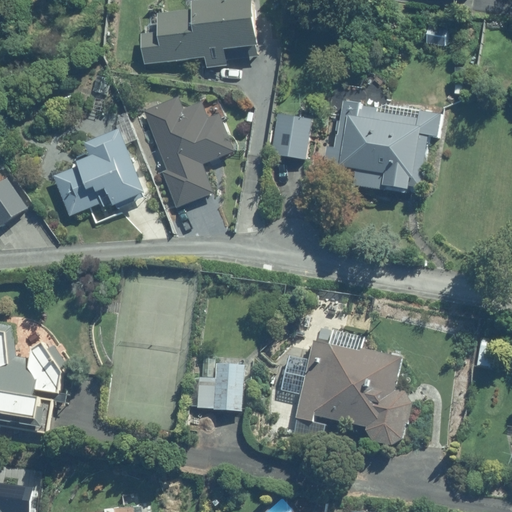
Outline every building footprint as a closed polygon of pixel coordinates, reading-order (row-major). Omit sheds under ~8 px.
[(143,39),(146,69),(211,63),(212,71),(233,70),(232,63),(267,61),(263,4),(200,9),(201,15),(150,19),(151,38),(143,39)] [(426,192),(433,141),(441,142),(444,116),(386,108),(388,91),(336,84),(332,113),(347,115),(339,171),(356,173),(354,189),(413,197),(414,190),(426,192)] [(183,101),(148,114),(172,174),(167,176),(180,211),(220,196),(209,169),(240,157),(224,117),(213,121),(206,104),(187,111),(183,101)] [(315,122),(280,117),(274,159),(309,164),(315,122)] [(151,200),(127,136),(94,149),(100,164),(57,180),(73,220),(117,203),(121,212),(151,200)] [(0,227),(5,234),(32,214),(11,185),(6,188),(0,180),(0,227)] [(502,327),(482,324),(475,368),(495,371),(502,327)] [(0,390),(4,391),(0,408),(0,429),(54,438),(59,404),(40,401),(41,395),(63,399),(69,375),(49,352),(29,361),(13,360),(10,335),(0,330),(0,390)] [(337,332),(333,347),(317,343),(312,362),(292,357),(283,392),(304,396),(294,438),(319,444),(325,420),(372,431),(371,440),(379,448),(399,449),(409,443),(420,399),(402,395),(409,365),(364,355),(368,339),(337,332)] [(218,380),(200,378),(198,410),(246,413),(249,368),(219,366),(218,380)]
